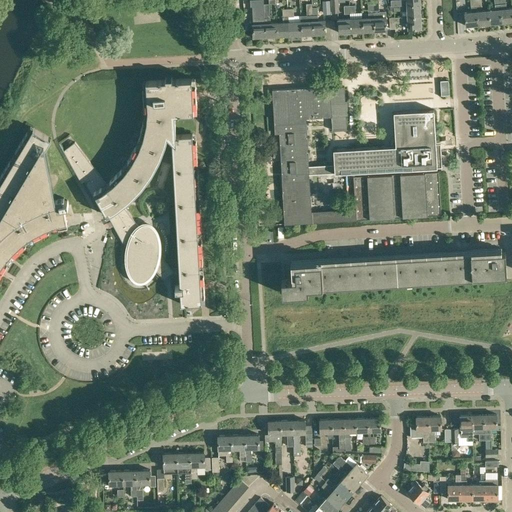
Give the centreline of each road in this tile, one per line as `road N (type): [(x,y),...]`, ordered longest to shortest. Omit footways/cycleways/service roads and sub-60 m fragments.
road 1 (residential): [(511,222),(321,234),(242,249)]
road 2 (residential): [(0,494),(249,394)]
road 3 (residential): [(233,58),(438,46)]
road 4 (residential): [(242,249),(233,58)]
road 5 (residential): [(0,314),(35,261),(77,243),(87,298)]
road 6 (residential): [(87,298),(56,320),(65,357),(84,366),(106,361),(122,330)]
road 7 (residential): [(249,394),(395,390)]
road 8 (residential): [(122,330),(246,324)]
